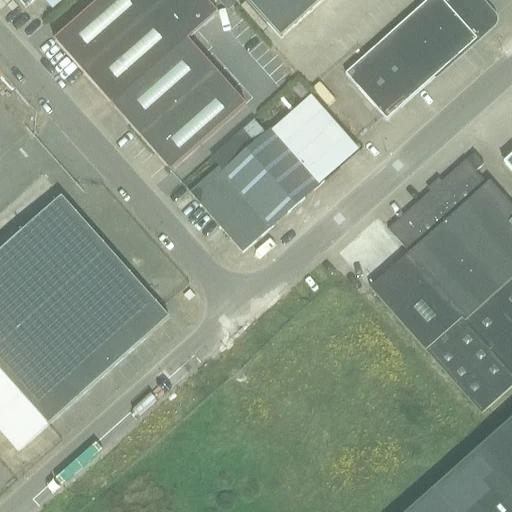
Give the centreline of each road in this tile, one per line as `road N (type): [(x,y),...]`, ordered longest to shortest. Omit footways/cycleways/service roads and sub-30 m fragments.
road 1 (unclassified): [(238,307),(511,62)]
road 2 (unclassified): [(238,307),(0,38)]
road 3 (unclassified): [(12,511),(238,307)]
